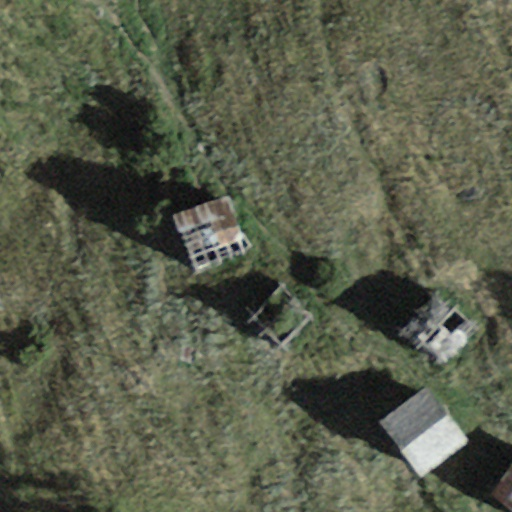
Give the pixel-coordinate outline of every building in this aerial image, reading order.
[(223,202),(144,231),(165,287),(243,258),(223,202)] [(275,296),(236,322),(256,351),(294,325),(275,296)] [(420,296),(387,328),(424,367),(458,336),(420,296)] [(412,399),(350,432),(380,489),(442,456),(412,399)] [(507,511),(511,506),(511,478),(490,463),(454,511),(507,511)]
